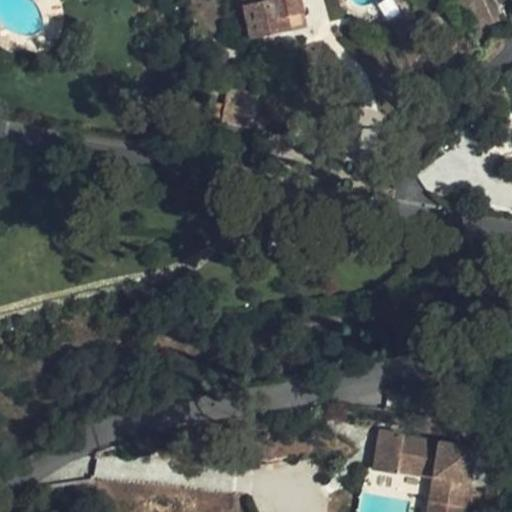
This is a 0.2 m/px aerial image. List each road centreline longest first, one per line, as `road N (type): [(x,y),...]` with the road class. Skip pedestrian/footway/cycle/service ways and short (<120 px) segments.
road 1 (residential): [(511,361),(377,380),(102,438),(60,455),(0,501)]
road 2 (residential): [(0,141),(511,242)]
